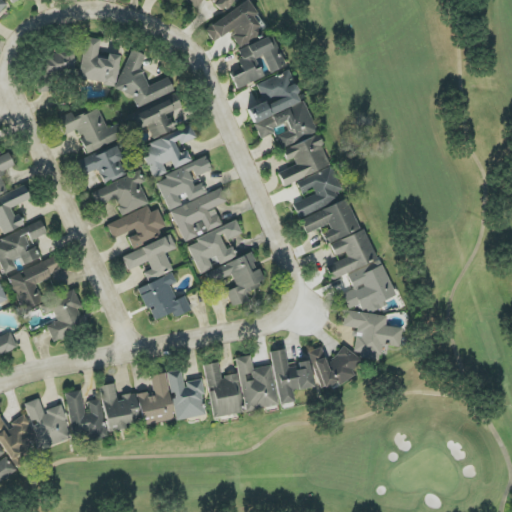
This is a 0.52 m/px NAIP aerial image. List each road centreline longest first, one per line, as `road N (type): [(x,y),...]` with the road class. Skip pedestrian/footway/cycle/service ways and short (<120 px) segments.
road 1 (residential): [(24,124),(133,351),(310,316),(198,57),(164,30),(125,13),(87,10),(36,26),(13,53),(8,77),(24,124)]
road 2 (residential): [(0,386),(133,351)]
